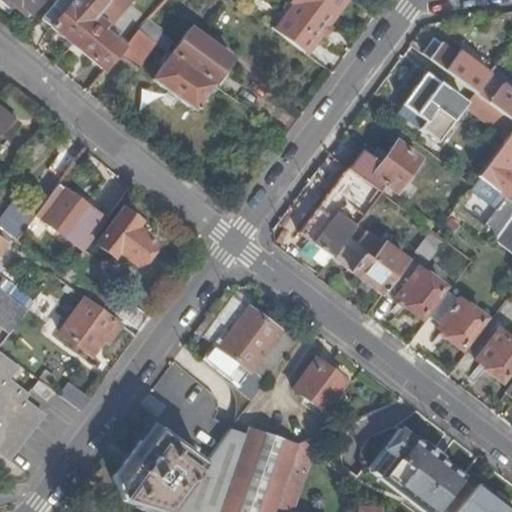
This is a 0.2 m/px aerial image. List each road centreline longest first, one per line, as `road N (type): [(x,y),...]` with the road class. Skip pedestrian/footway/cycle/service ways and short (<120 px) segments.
road 1 (residential): [(511,452),(234,242)]
road 2 (residential): [(234,242),(35,511)]
road 3 (residential): [(0,48),(234,242)]
road 4 (residential): [(416,0),(234,242)]
